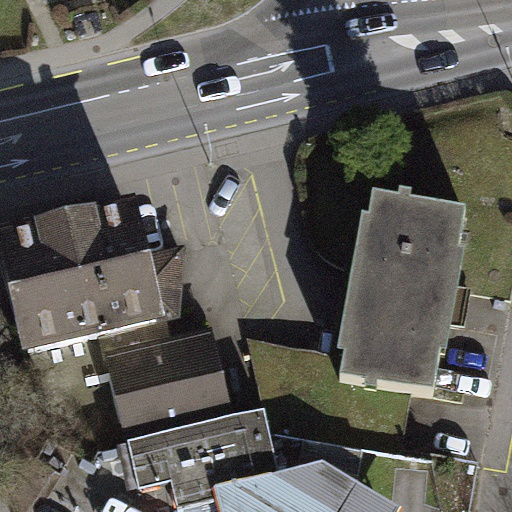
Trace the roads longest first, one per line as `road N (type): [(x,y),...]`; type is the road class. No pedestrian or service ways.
road 1 (secondary): [(354,57),(0,133)]
road 2 (secondary): [(511,26),(354,57)]
